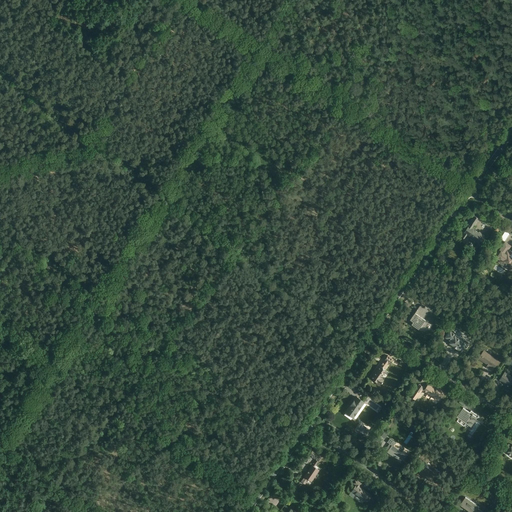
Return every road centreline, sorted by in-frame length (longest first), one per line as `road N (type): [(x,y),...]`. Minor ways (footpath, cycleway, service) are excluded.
road 1 (residential): [(511,418),(378,325)]
road 2 (residential): [(469,192),(378,325)]
road 3 (residential): [(430,511),(308,428)]
road 4 (residential): [(378,325),(308,428)]
